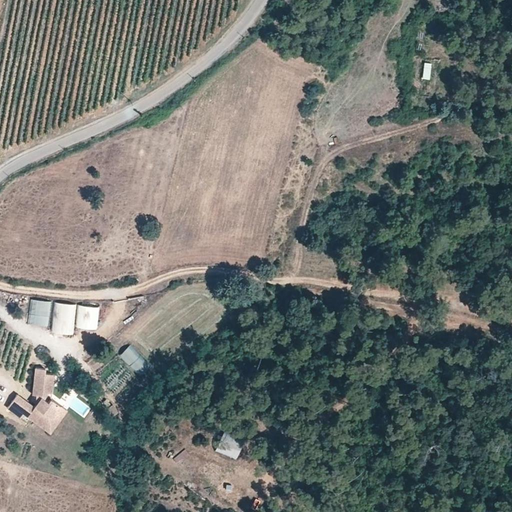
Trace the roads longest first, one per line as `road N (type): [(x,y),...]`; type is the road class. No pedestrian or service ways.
road 1 (track): [(0,283),(72,295),(120,292),(198,269),(231,271),(366,290),(511,324)]
road 2 (tertiary): [(265,0),(243,31),(174,88),(0,178)]
